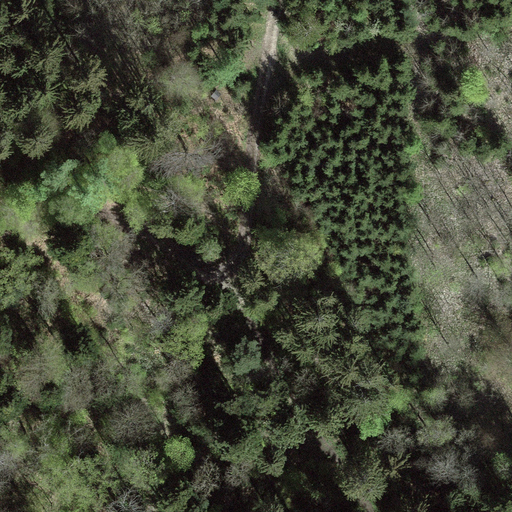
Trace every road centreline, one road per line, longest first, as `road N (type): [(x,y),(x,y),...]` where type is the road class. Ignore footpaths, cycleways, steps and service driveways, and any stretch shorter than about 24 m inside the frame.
road 1 (track): [(281,0),(235,281)]
road 2 (track): [(235,281),(225,282),(165,239),(98,219),(0,231)]
